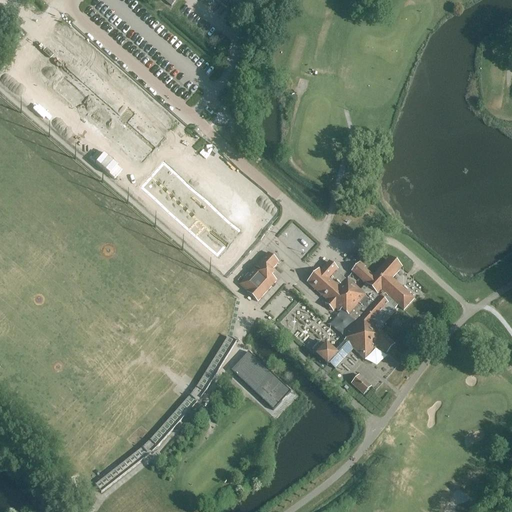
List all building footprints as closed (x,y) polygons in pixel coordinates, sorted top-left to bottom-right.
[(55,41),(54,41),(31,67),(31,68),(30,68),(31,68),(31,69),(137,164),(138,164),(139,164),(162,138),(163,137),(162,136),(56,41),(55,41)] [(216,258),(239,232),(239,231),(240,231),(240,230),(239,230),(165,163),(164,163),(163,163),(162,164),(159,167),(151,177),(139,189),(139,190),(139,191),(149,199),(214,258),(215,258),(216,258)] [(258,301),(278,280),(271,274),(281,263),(269,252),(239,283),(258,301)] [(329,263),(320,273),(313,280),(312,280),(311,280),(310,280),(310,281),(310,282),(310,283),(309,285),(327,301),(325,304),(333,312),(336,309),(339,312),(341,310),(356,324),(348,333),(350,335),(344,341),(344,342),(334,353),(326,345),(316,356),(327,366),(329,364),(335,370),(353,350),(365,360),(377,346),(386,353),(394,344),(379,331),(396,311),(394,310),(398,306),(403,311),(414,299),(392,279),(399,271),(387,261),(373,277),(364,269),(365,267),(360,263),(351,272),(357,277),(356,277),(365,285),(364,287),(366,288),(361,293),(347,280),(346,281),(335,272),(337,270),(329,263)] [(150,441),(142,448),(134,455),(119,467),(95,486),(101,494),(150,455),(157,449),(199,402),(205,394),(236,342),(228,337),(198,385),(196,388),(190,397),(186,401),(153,438),(150,441)] [(245,361),(228,379),(271,418),(288,399),(245,361)] [(359,376),(351,384),(363,396),(371,387),(359,376)] [(224,406),(236,387),(226,381),(223,388),(220,387),(217,391),(216,392),(219,394),(215,401),(224,406)]
